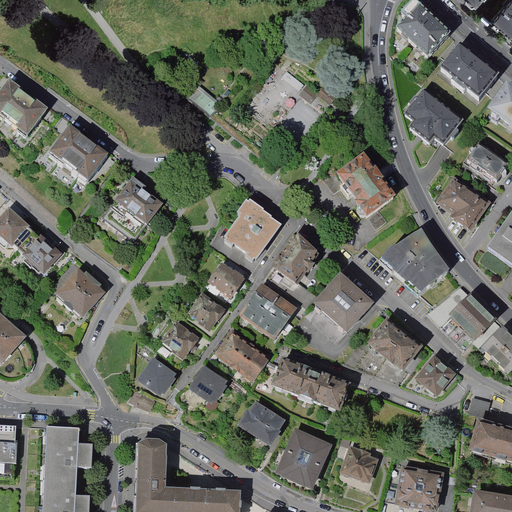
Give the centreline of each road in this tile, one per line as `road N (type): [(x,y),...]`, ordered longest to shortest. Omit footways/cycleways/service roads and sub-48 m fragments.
road 1 (tertiary): [(511,318),(459,262),(408,174),(385,98),(380,35)]
road 2 (residential): [(115,418),(82,354),(115,282),(0,179)]
road 3 (residential): [(288,212),(457,364),(511,394)]
road 4 (residential): [(231,164),(138,164),(0,61)]
road 5 (residential): [(288,212),(292,227),(172,402)]
road 6 (residential): [(319,511),(273,493),(168,427),(115,418)]
